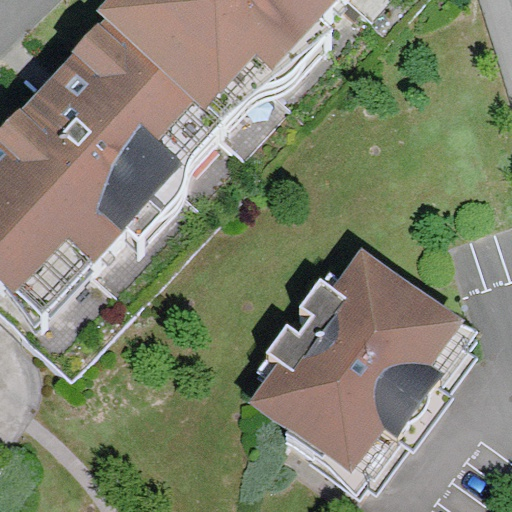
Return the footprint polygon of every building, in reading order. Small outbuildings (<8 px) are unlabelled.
[(163,0),(137,30),(126,20),(85,67),(41,113),(52,124),(14,163),(3,153),(0,155),(0,309),(19,328),(51,292),(64,306),(96,271),(147,215),(135,204),(180,155),(225,105),(237,117),(287,61),(319,26),(305,13),(317,0),(163,0)] [(317,0),(305,13),(319,26),(342,0),(317,0)] [(96,271),(111,285),(153,238),(155,234),(158,224),(158,222),(157,219),(157,214),(160,203),(162,200),(221,134),(225,132),(231,130),(242,130),(246,129),(247,128),(268,112),(302,74),(287,61),(237,117),(225,105),(180,155),(135,204),(147,215),(96,271)] [(0,309),(0,347),(15,361),(64,306),(51,292),(19,328),(0,309)] [(336,511),(345,511),(443,379),(367,325),(366,327),(333,303),(311,332),(294,321),(273,349),(286,358),(273,375),(261,366),(240,394),(256,406),(235,436),(269,461),(267,462),(336,511)]
